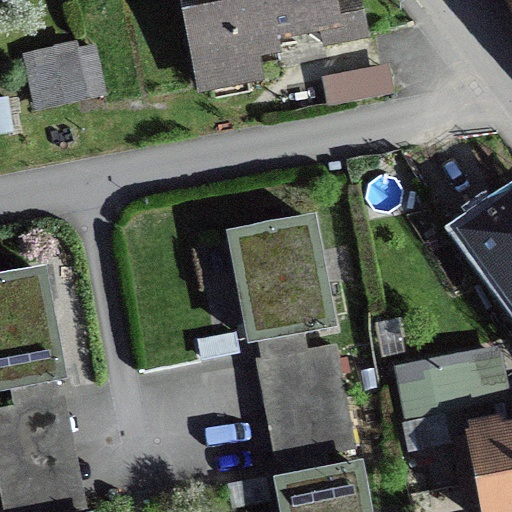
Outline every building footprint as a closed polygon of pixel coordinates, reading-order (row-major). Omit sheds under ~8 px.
[(283,59),(280,44),(271,0),(177,0),(197,98),(265,85),(261,63),(283,59)] [(271,0),(280,44),(320,36),(323,52),(369,42),(360,0),(271,0)] [(511,0),(502,0),(511,19),(511,0)] [(77,43),(22,55),(34,113),(107,97),(96,45),(79,49),(77,43)] [(393,98),(388,67),(321,79),(326,109),(393,98)] [(511,210),(468,240),(511,303),(511,210)] [(313,215),(219,230),(237,337),(330,322),(313,215)] [(50,287),(0,295),(0,404),(67,394),(50,287)] [(491,357),(400,375),(409,423),(500,405),(491,357)] [(511,511),(511,423),(463,433),(473,480),(479,511),(511,511)] [(368,511),(360,461),(272,474),(278,511),(368,511)]
